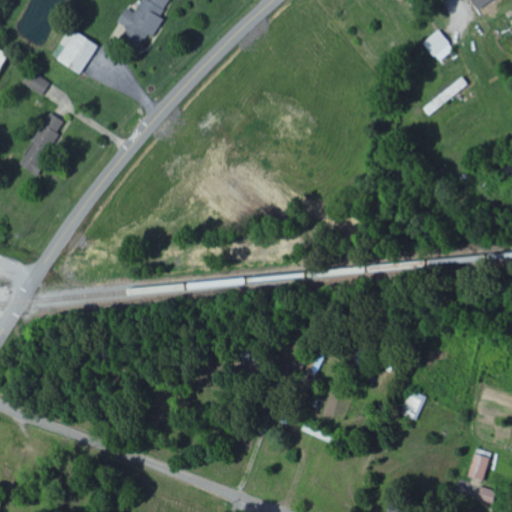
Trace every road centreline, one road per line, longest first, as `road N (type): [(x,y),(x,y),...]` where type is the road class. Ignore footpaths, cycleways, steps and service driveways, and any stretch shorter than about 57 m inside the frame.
road 1 (secondary): [(0,336),(135,146),(276,0)]
road 2 (residential): [(273,511),(0,406)]
